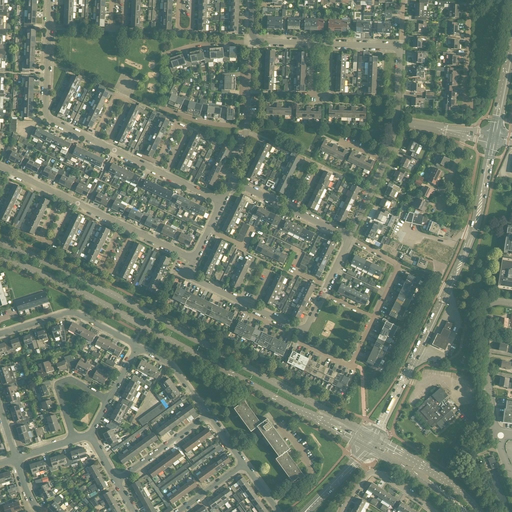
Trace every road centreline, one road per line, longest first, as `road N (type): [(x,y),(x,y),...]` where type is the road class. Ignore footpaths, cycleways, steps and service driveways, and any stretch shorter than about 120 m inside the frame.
road 1 (primary): [(372,437),(76,275),(0,243)]
road 2 (primary): [(0,257),(366,446)]
road 3 (primary): [(372,437),(458,266),(492,136)]
road 4 (residential): [(93,140),(47,111),(50,0)]
road 5 (unclassified): [(496,433),(483,318),(496,301),(511,303)]
road 6 (residential): [(138,345),(75,313),(0,334)]
road 7 (primary): [(480,511),(372,437)]
road 8 (residential): [(374,318),(350,366),(298,342),(303,331)]
